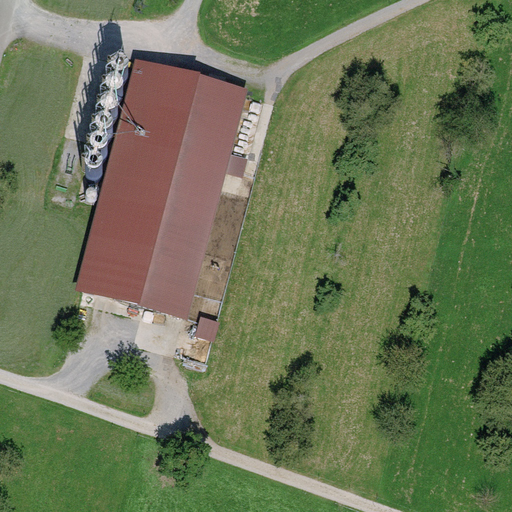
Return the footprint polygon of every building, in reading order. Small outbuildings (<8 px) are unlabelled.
[(254,95),(143,66),(83,289),(194,318),(254,95)] [(114,85),(116,87),(119,88),(122,88),(125,87),(127,85),(129,82),(129,79),(129,76),(127,74),(125,72),(123,71),(120,70),(117,71),(115,72),(113,74),(112,76),(111,79),(112,82),(114,85)] [(108,105),(110,106),(113,107),(117,107),(119,106),(122,104),(123,101),(124,98),(123,96),(122,93),(120,91),(117,90),(115,90),(112,90),(109,91),(107,93),(106,96),(106,99),(106,102),(108,105)] [(103,124),(106,126),(109,127),(112,127),(114,126),(117,124),(118,121),(119,118),(118,115),(117,113),(115,111),(112,109),(110,109),(107,110),(104,111),(102,113),(101,115),(101,118),(101,121),(103,124)] [(98,143),(100,145),(103,146),(106,146),(109,145),(111,143),(113,140),(113,137),(113,134),(112,132),(110,130),(107,129),(104,128),(101,129),(99,130),(97,132),(96,135),(95,138),(96,141),(98,143)] [(92,163),(94,165),(97,166),(100,165),(103,164),(105,162),(107,160),(107,157),(107,154),(106,151),(104,149),(101,148),(98,148),(96,148),(93,150),(91,152),(90,154),(90,157),(90,160),(92,163)] [(86,182),(89,184),(92,185),(95,185),(98,184),(100,182),(101,179),(102,176),(102,173),(100,171),(99,169),(96,167),(93,167),(90,168),(88,169),(86,171),(84,173),(84,176),(85,179),(86,182)]
